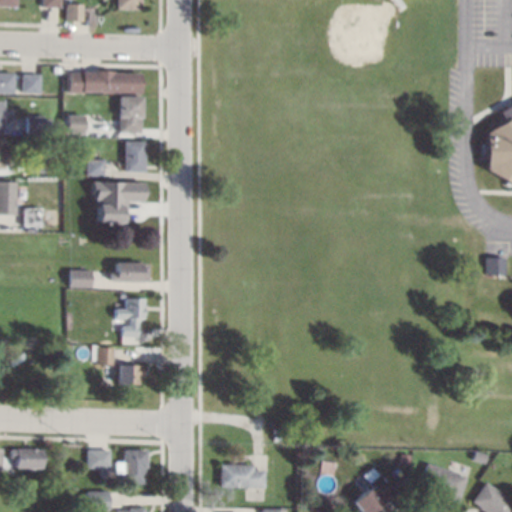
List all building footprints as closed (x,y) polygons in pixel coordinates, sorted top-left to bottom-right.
[(115,0),(116,9),(141,9),(140,0),(115,0)] [(82,4),(65,3),(65,20),(81,21),(82,4)] [(0,91),(13,92),(13,72),(0,71),(0,91)] [(68,92),(140,92),(140,72),(68,71),(68,92)] [(40,74),(21,73),(20,92),(39,92),(40,74)] [(141,96),(117,96),(117,131),(141,132),(141,96)] [(511,186),(483,170),(483,131),(502,121),(496,111),(511,101),(511,186)] [(65,132),(83,132),(83,115),(66,114),(65,132)] [(26,116),(26,129),(50,130),(50,117),(26,116)] [(123,171),(143,171),(144,140),(123,140),(123,171)] [(84,175),(102,175),(102,159),(85,158),(84,175)] [(0,213),(14,214),(14,181),(0,180),(0,213)] [(93,223),(124,223),(125,200),(142,201),(143,182),(94,181),(93,223)] [(39,226),(39,208),(22,207),(21,226),(39,226)] [(481,276),(503,276),(503,259),(481,259),(481,276)] [(146,262),(113,262),(112,271),(107,271),(107,281),(145,281),(146,262)] [(88,287),(88,269),(66,269),(66,287),(88,287)] [(141,298),(122,298),(122,308),(112,308),(112,317),(127,318),(127,325),(119,324),(119,344),(139,344),(140,326),(135,326),(135,318),(140,318),(141,298)] [(109,364),(110,347),(93,347),(92,364),(109,364)] [(114,383),(138,384),(139,364),(115,364),(114,383)] [(38,468),(38,449),(6,448),(6,458),(12,458),(11,468),(38,468)] [(106,468),(106,449),(83,449),(83,468),(106,468)] [(143,483),(142,450),(120,450),(120,461),(111,461),(112,473),(121,473),(121,483),(143,483)] [(261,487),(262,470),(250,470),(250,464),(217,464),(216,486),(261,487)] [(418,484),(436,488),(434,497),(456,503),(463,474),(423,464),(418,484)] [(356,511),(369,511),(392,492),(369,467),(359,475),(368,485),(348,502),(356,511)] [(468,502),(483,511),(482,511),(506,511),(511,504),(511,501),(481,481),(468,502)] [(83,510),(106,509),(105,490),(83,491),(83,510)]
